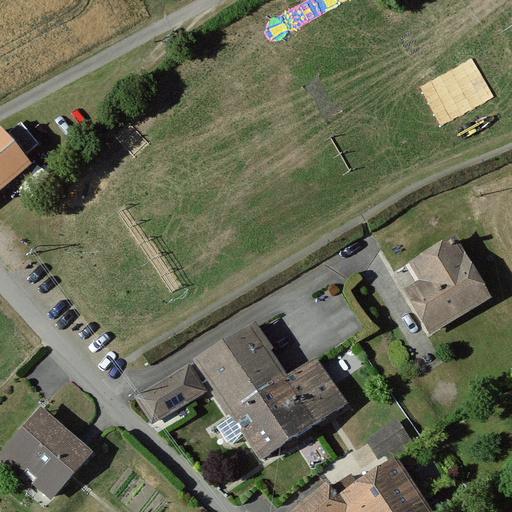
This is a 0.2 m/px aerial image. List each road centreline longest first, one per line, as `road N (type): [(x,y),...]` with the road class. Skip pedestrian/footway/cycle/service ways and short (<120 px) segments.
road 1 (residential): [(225,511),(0,278)]
road 2 (residential): [(209,0),(0,115)]
